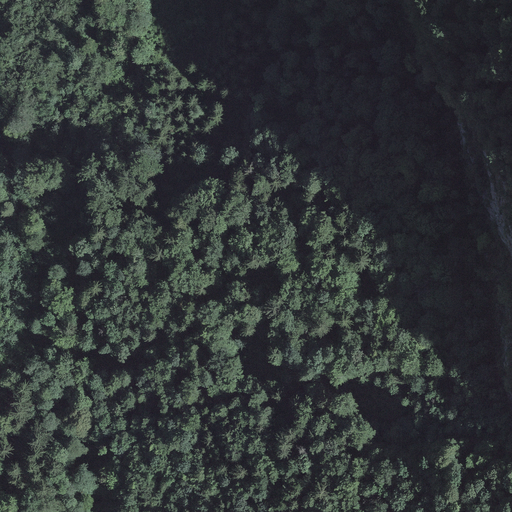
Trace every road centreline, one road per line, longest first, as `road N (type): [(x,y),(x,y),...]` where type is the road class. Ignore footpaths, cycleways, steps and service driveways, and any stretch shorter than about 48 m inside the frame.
road 1 (track): [(150,511),(183,448),(241,379),(309,357),(406,285),(430,225),(441,121)]
road 2 (track): [(0,162),(92,459),(91,511)]
